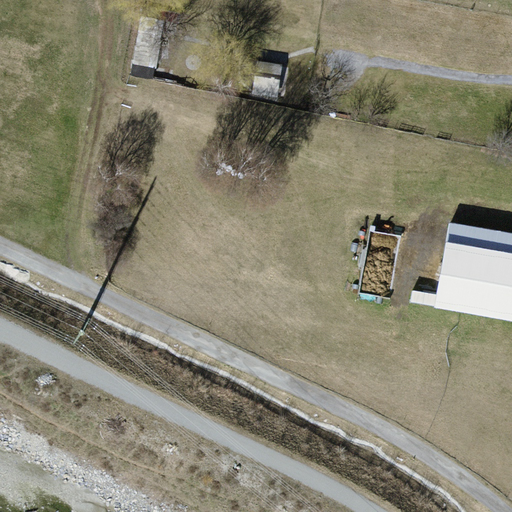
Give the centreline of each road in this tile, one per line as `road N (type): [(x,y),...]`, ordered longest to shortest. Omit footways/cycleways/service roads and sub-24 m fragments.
road 1 (track): [(0,245),(368,419),(506,511)]
road 2 (unclassified): [(370,511),(0,331)]
road 3 (track): [(79,282),(71,224),(109,0)]
